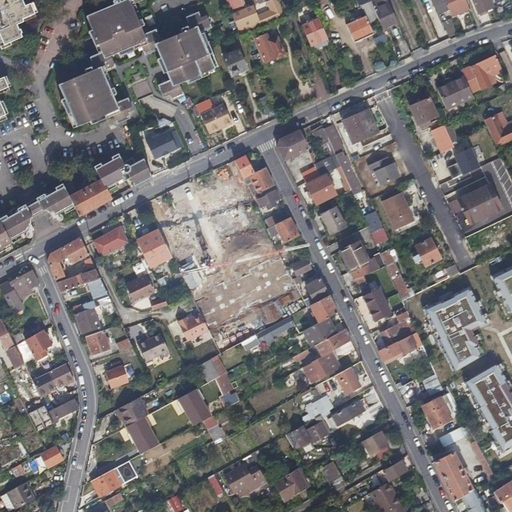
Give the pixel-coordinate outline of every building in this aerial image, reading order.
[(0,0),(0,31),(6,46),(12,43),(24,38),(22,35),(25,34),(23,31),(21,32),(19,27),(26,24),(24,21),(37,15),(32,6),(26,8),(22,0),(20,0),(19,1),(18,0),(16,0),(15,1),(14,0),(0,0)] [(219,67),(209,43),(210,43),(206,33),(201,35),(200,32),(212,27),(207,16),(202,18),(200,13),(189,17),(194,29),(190,31),(189,27),(183,29),(185,33),(162,43),(157,30),(145,35),(142,26),(145,25),(136,5),(133,6),(132,5),(143,0),(123,0),(124,1),(121,2),(120,0),(116,0),(113,1),(114,5),(87,16),(93,30),(90,31),(96,46),(99,44),(102,52),(99,53),(107,71),(117,66),(112,55),(120,52),(121,55),(135,49),(134,46),(142,42),(147,54),(159,49),(163,57),(159,58),(165,73),(168,71),(172,79),(161,84),(166,95),(171,93),(174,100),(186,95),(181,83),(188,80),(189,84),(211,75),(209,71),(219,67)] [(226,0),(239,29),(260,20),(254,7),(246,10),(242,1),(238,3),(236,0),(226,0)] [(369,0),(376,14),(383,30),(397,23),(387,0),(369,0)] [(433,0),(439,13),(447,9),(450,16),(470,8),(466,0),(433,0)] [(473,0),(479,13),(494,7),(490,0),(473,0)] [(24,21),(26,24),(38,19),(37,15),(24,21)] [(366,16),(356,20),(346,25),(354,43),(374,34),(366,16)] [(302,26),(310,46),(327,39),(319,18),(302,26)] [(276,34),(272,35),(267,37),(266,35),(256,40),(266,65),(286,56),(276,34)] [(224,56),(232,76),(249,69),(240,49),(224,56)] [(118,123),(130,117),(128,111),(134,109),(128,97),(117,102),(114,94),(117,93),(109,73),(106,74),(104,72),(107,71),(99,53),(90,57),(95,69),(92,70),(90,67),(85,69),(86,73),(59,85),(65,99),(62,100),(68,114),(71,113),(77,126),(92,119),(93,123),(106,117),(105,114),(113,111),(118,123)] [(464,76),(471,92),(491,83),(486,73),(500,67),(501,67),(496,56),(461,71),(464,76)] [(502,72),(500,67),(486,73),(491,83),(495,81),(493,76),(502,72)] [(471,92),(464,76),(449,83),(447,78),(439,82),(441,87),(435,89),(444,109),(473,96),(471,92)] [(0,124),(9,120),(7,116),(10,115),(5,102),(2,103),(0,98),(0,96),(11,92),(6,80),(0,82),(0,81),(0,124)] [(311,84),(318,101),(328,97),(321,80),(311,84)] [(267,113),(275,110),(269,96),(261,99),(267,113)] [(429,98),(419,102),(410,107),(420,129),(431,124),(430,120),(437,117),(429,98)] [(210,99),(198,104),(211,133),(222,128),(221,126),(233,121),(225,105),(215,109),(210,99)] [(366,108),(354,114),(342,120),(353,141),(377,129),(366,108)] [(502,113),(497,115),(504,130),(511,125),(511,123),(511,121),(506,123),(502,113)] [(511,137),(511,125),(504,130),(497,115),(484,121),(496,145),(511,137)] [(431,127),(436,140),(442,153),(445,152),(447,156),(456,152),(442,122),(431,127)] [(338,154),(341,152),(345,150),(337,135),(335,136),(330,125),(323,128),(329,140),(330,140),(338,154)] [(316,131),(319,137),(322,144),(328,141),(322,128),(316,131)] [(277,146),(280,153),(284,160),(307,149),(299,131),(279,140),(277,146)] [(156,159),(178,149),(170,132),(148,142),(156,159)] [(447,167),(451,179),(479,169),(472,148),(451,155),(454,164),(447,167)] [(136,184),(153,177),(145,158),(136,162),(134,158),(128,161),(124,163),(119,153),(113,157),(115,160),(103,165),(101,163),(95,166),(103,179),(108,190),(117,185),(115,183),(123,179),(124,181),(131,178),(135,185),(136,184)] [(250,175),(254,173),(245,156),(234,161),(243,178),(250,175)] [(340,159),(344,168),(347,176),(353,174),(346,157),(340,159)] [(388,157),(368,166),(371,173),(374,172),(380,186),(400,177),(394,164),(391,165),(388,157)] [(341,166),(339,162),(337,158),(322,166),(325,173),(341,166)] [(274,185),(265,166),(254,173),(250,175),(259,192),(274,185)] [(319,174),(320,173),(321,172),(318,166),(302,174),(306,183),(320,176),(319,174)] [(259,192),(250,175),(243,178),(253,195),(259,192)] [(306,184),(311,194),(316,204),(335,195),(325,175),(306,184)] [(237,178),(203,192),(212,215),(232,207),(237,219),(232,221),(236,232),(253,225),(243,201),(246,199),(237,178)] [(112,198),(108,190),(103,179),(71,197),(76,208),(79,217),(112,198)] [(52,219),(66,211),(67,213),(76,208),(63,185),(37,199),(45,214),(48,213),(52,219)] [(481,208),(498,200),(491,185),(474,192),(481,208)] [(261,207),(280,197),(276,188),(256,198),(261,207)] [(465,215),(481,208),(474,192),(458,200),(465,215)] [(402,193),(392,197),(382,201),(395,230),(415,221),(402,193)] [(35,220),(45,214),(37,199),(26,205),(35,220)] [(498,200),(481,208),(465,215),(470,225),(502,210),(498,200)] [(21,236),(35,228),(31,222),(35,220),(26,205),(0,219),(12,242),(13,244),(23,238),(21,236)] [(322,216),(327,226),(332,236),(347,229),(337,209),(322,216)] [(364,216),(367,224),(371,232),(383,227),(376,210),(364,216)] [(176,255),(194,247),(179,215),(161,223),(176,255)] [(269,227),(276,223),(272,216),(265,220),(269,227)] [(299,235),(290,216),(276,223),(269,227),(267,228),(271,236),(280,232),(285,242),(299,235)] [(10,243),(12,242),(0,219),(0,249),(1,249),(2,252),(11,246),(10,243)] [(120,226),(94,241),(101,255),(102,255),(127,240),(120,226)] [(212,226),(204,230),(210,243),(218,240),(212,226)] [(172,255),(159,229),(137,240),(145,257),(148,264),(150,267),(172,255)] [(225,229),(216,234),(223,247),(231,243),(225,229)] [(90,254),(82,237),(79,239),(50,253),(48,262),(56,281),(66,277),(60,262),(69,257),(73,263),(90,254)] [(419,252),(416,254),(412,256),(415,264),(423,260),(426,265),(441,258),(431,238),(416,246),(419,252)] [(339,250),(344,260),(349,270),(350,270),(355,278),(373,268),(359,240),(339,250)] [(380,253),(394,282),(402,300),(410,296),(388,249),(380,253)] [(93,262),(92,258),(85,261),(89,269),(95,266),(93,262)] [(299,274),(311,268),(307,260),(295,266),(299,274)] [(459,272),(457,268),(455,263),(431,275),(436,284),(459,272)] [(511,265),(492,273),(506,311),(511,308),(511,265)] [(38,279),(33,269),(2,286),(16,311),(25,306),(21,298),(33,291),(31,287),(36,284),(34,281),(38,279)] [(97,270),(58,284),(62,293),(62,292),(88,283),(101,279),(97,270)] [(155,291),(146,274),(126,285),(134,300),(143,295),(144,297),(155,291)] [(190,277),(184,279),(189,291),(195,289),(190,277)] [(320,300),(329,295),(321,278),(312,283),(320,300)] [(101,279),(88,283),(97,307),(112,301),(101,279)] [(498,446),(511,440),(511,394),(493,348),(485,351),(476,330),(485,323),(472,292),(468,287),(427,304),(425,301),(416,305),(421,319),(428,316),(437,339),(443,345),(459,385),(467,381),(477,406),(486,418),(498,446)] [(329,317),(337,312),(329,295),(320,300),(310,305),(319,322),(323,320),(329,317)] [(169,304),(165,297),(151,302),(153,310),(169,304)] [(76,308),(78,314),(89,310),(86,304),(76,308)] [(366,320),(382,312),(378,306),(363,313),(366,320)] [(78,314),(77,314),(84,334),(101,328),(94,308),(89,310),(78,314)] [(396,341),(404,338),(411,334),(400,312),(390,316),(395,325),(381,332),(388,346),(396,341)] [(188,342),(210,331),(202,314),(189,321),(188,319),(179,324),(188,342)] [(294,325),(289,316),(267,328),(257,334),(244,341),(249,349),(266,340),(268,343),(274,340),(272,337),(294,325)] [(317,344),(337,333),(329,317),(323,320),(319,322),(303,331),(311,347),(317,344)] [(11,338),(2,320),(0,320),(0,337),(18,375),(27,371),(15,346),(11,338)] [(38,323),(11,338),(15,346),(28,339),(42,330),(38,323)] [(113,332),(124,328),(122,324),(111,328),(113,332)] [(52,344),(44,329),(42,330),(28,339),(39,359),(48,353),(45,348),(52,344)] [(350,338),(345,329),(337,333),(317,344),(323,356),(331,352),(341,346),(340,343),(350,338)] [(104,330),(87,336),(94,356),(111,350),(104,330)] [(169,351),(161,334),(146,341),(145,339),(138,342),(147,361),(169,351)] [(118,343),(120,351),(133,347),(129,339),(118,343)] [(401,350),(396,341),(388,346),(378,350),(382,359),(401,350)] [(307,349),(294,357),(296,360),(310,353),(307,349)] [(403,354),(401,350),(382,359),(384,363),(403,354)] [(340,368),(331,352),(323,356),(304,366),(310,377),(318,372),(321,378),(340,368)] [(219,376),(220,376),(226,373),(217,356),(209,359),(219,376)] [(198,365),(207,383),(216,378),(219,376),(209,359),(198,365)] [(75,378),(66,362),(49,373),(53,380),(55,379),(60,386),(75,378)] [(129,381),(123,366),(106,373),(112,387),(129,381)] [(360,386),(350,367),(336,375),(346,394),(360,386)] [(318,372),(310,377),(313,383),(321,378),(318,372)] [(53,380),(49,373),(33,382),(40,397),(56,387),(56,386),(53,380)] [(216,378),(219,385),(224,383),(220,376),(219,376),(216,378)] [(207,383),(148,414),(154,425),(164,419),(169,428),(176,424),(181,432),(190,427),(184,416),(218,397),(223,395),(219,385),(216,378),(207,383)] [(32,392),(28,384),(24,387),(27,395),(32,392)] [(321,415),(333,408),(326,396),(306,407),(312,420),(315,419),(321,415)] [(56,409),(55,408),(48,412),(54,424),(60,421),(58,419),(79,407),(75,398),(56,409)] [(139,398),(117,409),(127,426),(148,414),(139,398)] [(441,398),(432,402),(423,407),(433,428),(452,419),(441,398)] [(338,426),(365,411),(360,401),(332,416),(333,417),(328,419),(333,427),(337,425),(338,426)] [(330,433),(321,415),(315,419),(317,424),(321,422),(327,435),(330,433)] [(201,433),(208,430),(208,429),(203,421),(196,424),(201,433)] [(302,426),(286,434),(294,449),(300,446),(301,447),(302,446),(305,447),(309,444),(311,441),(312,443),(327,435),(321,422),(317,424),(305,431),(302,426)] [(214,442),(223,437),(218,428),(216,424),(208,429),(208,430),(214,442)] [(471,433),(469,429),(467,424),(439,439),(444,447),(471,433)] [(223,437),(226,435),(221,426),(218,428),(223,437)] [(389,446),(381,432),(362,442),(371,457),(389,446)] [(475,440),(473,442),(471,443),(488,476),(485,478),(487,481),(494,477),(475,440)] [(119,460),(122,465),(137,456),(145,452),(155,447),(152,442),(119,460)] [(41,455),(44,461),(48,467),(63,459),(56,447),(41,455)] [(453,501),(463,495),(473,489),(454,451),(433,461),(453,501)] [(145,452),(137,456),(142,465),(150,461),(145,452)] [(38,464),(44,461),(41,455),(35,458),(38,464)] [(331,485),(343,479),(333,461),(322,468),(331,485)] [(389,482),(407,472),(401,462),(383,472),(389,482)] [(25,471),(21,464),(13,468),(17,475),(25,471)] [(250,492),(267,483),(258,467),(249,472),(245,465),(224,476),(228,484),(232,482),(238,492),(243,489),(247,486),(249,489),(250,492)] [(112,470),(92,481),(100,497),(120,486),(112,470)] [(307,488),(298,471),(276,483),(285,500),(307,488)] [(216,477),(209,481),(217,496),(224,492),(216,477)] [(503,506),(506,511),(507,511),(509,511),(511,510),(511,480),(494,493),(500,503),(501,502),(503,506)] [(232,482),(228,484),(234,494),(238,492),(232,482)] [(35,499),(27,483),(7,493),(16,510),(35,499)] [(379,508),(397,498),(388,483),(370,493),(379,508)] [(118,494),(107,500),(110,506),(121,499),(118,494)] [(408,511),(403,503),(401,504),(397,498),(379,508),(381,511),(408,511)] [(170,511),(165,502),(159,505),(162,511),(170,511)]
